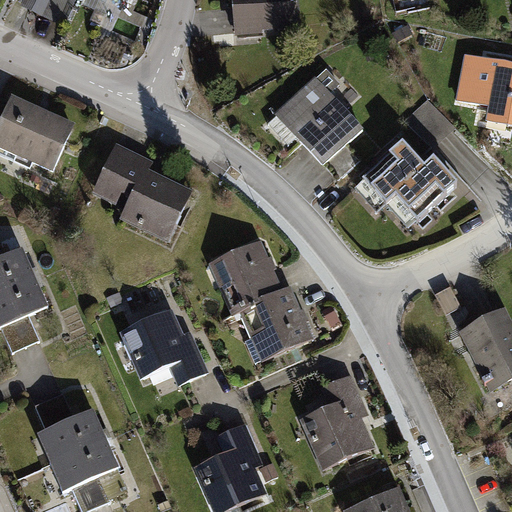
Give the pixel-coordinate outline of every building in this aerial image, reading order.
[(231,0),(233,30),(296,27),(294,0),(231,0)] [(511,68),(465,60),(457,103),(490,109),(487,122),(511,126),(511,68)] [(298,139),(321,164),(362,126),(328,90),(339,80),(325,66),(276,111),(300,137),(298,139)] [(29,160),(50,169),(73,121),(12,93),(0,119),(0,155),(25,167),(29,160)] [(456,130),(429,101),(407,122),(434,151),(456,130)] [(119,214),(167,237),(191,188),(148,167),(151,161),(115,143),(92,190),(123,205),(119,214)] [(425,172),(403,148),(363,185),(385,209),(395,201),(425,172)] [(457,188),(435,164),(425,172),(395,201),(417,225),(457,188)] [(240,311),(282,293),(260,243),(209,265),(231,315),(240,311)] [(0,290),(35,276),(22,248),(2,257),(0,252),(0,290)] [(35,276),(0,290),(0,329),(10,353),(39,340),(27,314),(47,305),(35,276)] [(450,285),(435,293),(445,312),(460,305),(450,285)] [(282,293),(240,311),(262,362),(313,340),(291,289),(282,293)] [(511,321),(505,307),(459,330),(490,391),(507,382),(511,391),(511,321)] [(170,366),(180,388),(210,375),(193,335),(185,338),(174,312),(121,334),(141,379),(170,366)] [(300,425),(321,471),(372,448),(362,424),(370,420),(353,381),(322,394),(330,412),(300,425)] [(49,458),(104,434),(92,406),(71,415),(61,391),(33,403),(44,427),(36,430),(49,458)] [(196,473),(213,511),(230,511),(268,495),(258,471),(266,468),(248,428),(218,442),(226,460),(196,473)] [(104,434),(49,458),(61,487),(68,484),(80,511),(109,499),(106,494),(126,485),(104,434)] [(407,511),(397,488),(342,511),(407,511)]
